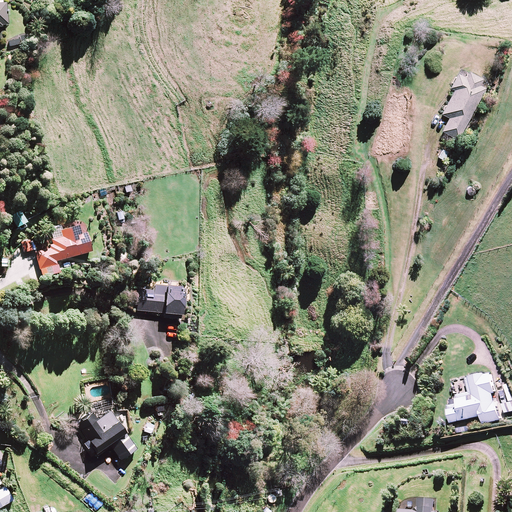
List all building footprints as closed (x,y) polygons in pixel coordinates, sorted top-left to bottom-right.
[(0,27),(8,26),(7,4),(0,4),(0,27)] [(485,80),(461,67),(451,87),(455,89),(442,113),(449,117),(442,130),(458,139),(486,87),(482,85),(485,80)] [(79,226),(60,231),(59,224),(49,227),(52,238),(48,239),(50,247),(48,247),(35,251),(42,277),(60,272),(57,261),(92,251),(86,232),(81,233),(79,226)] [(35,248),(32,237),(20,240),(24,251),(35,248)] [(165,291),(138,289),(136,310),(164,313),(163,317),(170,317),(182,319),(184,300),(185,289),(166,287),(165,291)] [(496,392),(491,372),(467,378),(470,393),(455,396),(457,405),(447,407),(451,423),(482,416),(483,423),(501,418),(497,402),(495,402),(493,393),(496,392)] [(102,409),(100,400),(88,403),(91,412),(102,409)] [(511,410),(511,400),(503,404),(506,413),(511,410)] [(136,449),(110,408),(95,417),(93,414),(77,424),(88,441),(83,444),(88,452),(92,450),(96,455),(111,446),(120,460),(136,449)] [(154,425),(144,423),(142,432),(152,434),(154,425)] [(0,506),(13,499),(5,485),(0,487),(0,506)] [(433,501),(416,501),(415,511),(413,511),(399,511),(398,511),(435,511),(436,510),(433,509),(433,501)]
